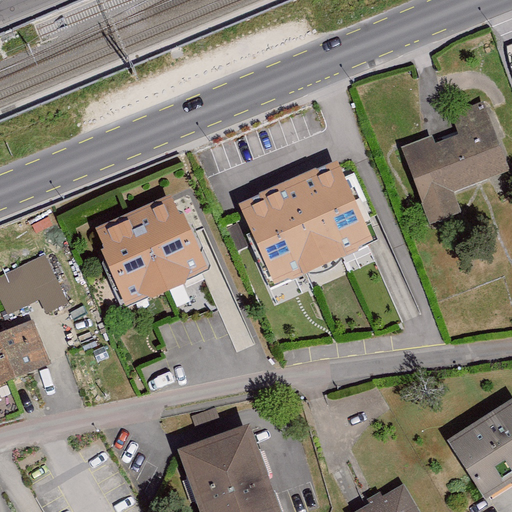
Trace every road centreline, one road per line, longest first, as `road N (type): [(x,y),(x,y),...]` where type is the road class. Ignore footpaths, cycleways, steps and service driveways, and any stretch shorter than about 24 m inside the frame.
road 1 (residential): [(0,449),(267,379),(511,355)]
road 2 (primary): [(0,195),(481,0)]
